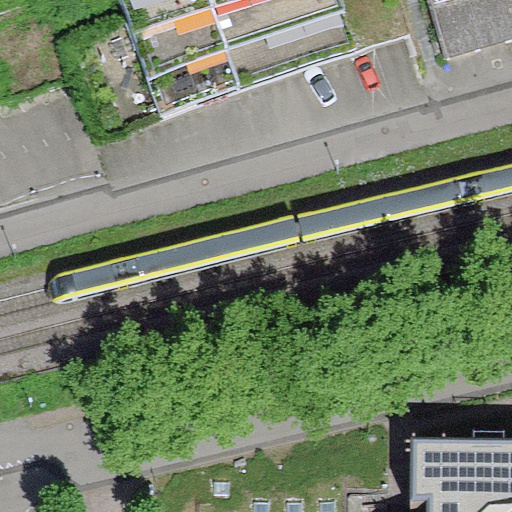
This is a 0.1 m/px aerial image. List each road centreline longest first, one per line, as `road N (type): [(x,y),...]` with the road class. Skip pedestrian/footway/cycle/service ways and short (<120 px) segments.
road 1 (residential): [(0,239),(511,99)]
road 2 (residential): [(511,358),(91,457),(0,443)]
